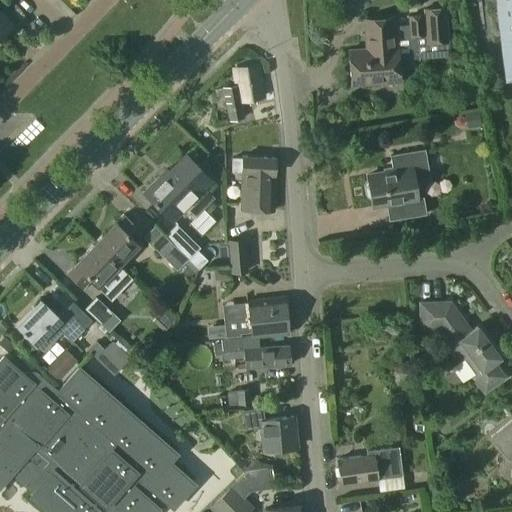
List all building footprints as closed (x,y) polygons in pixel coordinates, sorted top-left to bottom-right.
[(511,78),(511,0),(496,0),(507,79),(511,78)] [(423,15),(408,16),(409,44),(449,42),(447,6),(423,8),(423,15)] [(0,33),(10,22),(0,12),(0,33)] [(352,84),(400,80),(397,45),(395,45),(393,16),(364,18),(366,47),(349,49),(352,84)] [(238,85),(222,88),(224,96),(228,122),(244,119),(241,101),(249,99),(250,104),(257,103),(256,98),(265,96),(258,64),(235,69),(238,85)] [(366,197),(371,200),(373,208),(386,206),(389,221),(426,215),(423,198),(418,199),(415,183),(430,180),(425,150),(390,156),(392,172),(367,176),(368,181),(365,188),(366,197)] [(204,188),(212,180),(186,155),(169,172),(166,169),(144,191),(174,219),(183,209),(193,219),(214,198),(204,188)] [(274,210),(276,158),(243,156),(243,157),(231,157),(231,172),(243,172),(241,209),(274,210)] [(139,244),(133,237),(140,230),(125,215),(117,222),(97,243),(119,265),(139,244)] [(207,261),(197,250),(199,248),(176,224),(165,235),(176,246),(189,258),(199,269),(207,261)] [(164,258),(176,246),(165,235),(164,236),(154,226),(143,237),(164,258)] [(228,241),(230,273),(248,272),(245,239),(228,241)] [(77,265),(68,273),(84,288),(92,280),(98,286),(108,296),(122,282),(125,284),(132,277),(119,265),(97,243),(76,264),(77,265)] [(183,263),(189,258),(176,246),(164,258),(177,270),(183,263)] [(120,319),(95,296),(84,308),(108,331),(120,319)] [(224,324),(212,326),(214,338),(240,335),(240,333),(250,332),(250,336),(258,336),(258,335),(289,333),(285,297),(249,301),(250,302),(251,312),(223,315),(224,324)] [(40,300),(16,324),(17,325),(35,343),(43,351),(61,332),(70,341),(83,328),(65,311),(58,318),(56,316),(40,300)] [(484,393),(506,378),(494,362),(500,358),(477,326),(471,331),(450,302),(419,303),(421,330),(437,329),(484,393)] [(258,336),(250,336),(225,338),(221,339),(221,342),(212,343),(214,358),(222,357),(222,361),(246,358),(246,366),(291,364),(289,346),(259,348),(258,336)] [(95,357),(113,375),(130,357),(112,339),(95,357)] [(58,381),(78,361),(65,348),(46,368),(58,381)] [(5,357),(0,361),(0,484),(10,474),(32,493),(30,495),(49,511),(154,511),(158,508),(154,505),(160,498),(173,510),(197,483),(172,461),(179,452),(81,366),(59,391),(39,374),(33,381),(5,357)] [(248,390),(236,391),(237,405),(249,404),(248,390)] [(263,408),(243,411),(246,430),(246,431),(256,429),(262,428),(263,433),(264,452),(266,452),(296,448),(293,416),(265,420),(263,408)] [(511,423),(493,438),(511,460),(511,423)] [(340,483),(377,478),(402,475),(399,447),(366,451),(366,456),(337,460),(340,483)] [(423,485),(426,511),(434,511),(433,503),(437,503),(435,484),(423,485)] [(217,511),(224,511),(242,495),(232,485),(211,505),(217,511)] [(205,511),(248,511),(254,507),(242,495),(224,511),(217,511),(211,505),(205,511)]
